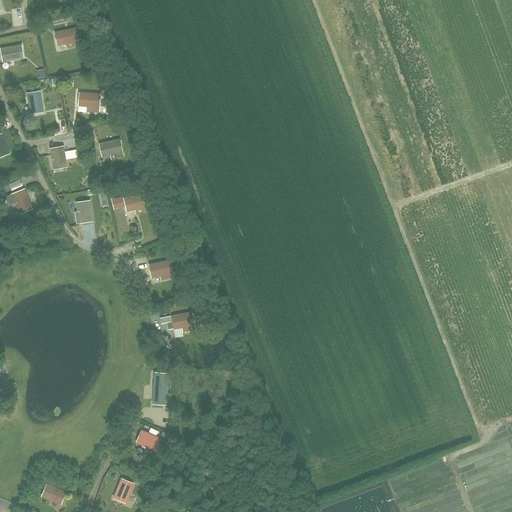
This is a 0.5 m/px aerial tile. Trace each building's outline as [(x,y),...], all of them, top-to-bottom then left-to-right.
[(75,29),(55,33),(57,39),(59,38),(61,45),(66,44),(67,49),(77,46),(76,42),(78,42),(75,29)] [(23,58),(21,46),(1,49),(2,57),(5,57),(6,62),(23,58)] [(43,112),(40,92),(27,94),(30,111),(35,111),(35,113),(43,112)] [(99,95),(79,94),(79,99),(82,99),(81,106),(87,107),(87,112),(97,112),(97,108),(99,108),(99,95)] [(9,153),(1,135),(0,135),(0,154),(1,154),(2,156),(9,153)] [(119,140),(100,145),(101,150),(103,149),(105,157),(111,155),(112,160),(122,157),(121,153),(122,152),(119,140)] [(66,167),(63,147),(50,149),(53,167),(58,166),(59,168),(66,167)] [(15,202),(19,211),(24,209),(25,212),(32,209),(24,190),(7,198),(10,205),(15,202)] [(144,194),(124,199),(126,204),(128,204),(130,211),(135,210),(137,214),(147,212),(145,207),(147,207),(144,194)] [(77,223),(92,221),(89,202),(77,203),(78,213),(76,213),(77,223)] [(169,261),(149,265),(151,271),(153,270),(155,277),(160,276),(161,281),(171,278),(170,274),(172,273),(169,261)] [(172,321),(167,322),(169,330),(177,329),(182,328),(183,332),(193,330),(193,326),(194,325),(191,313),(172,317),(172,321)] [(205,313),(197,316),(199,325),(208,323),(205,313)] [(159,394),(166,394),(167,374),(155,374),(154,391),(159,391),(159,394)] [(60,424),(56,427),(68,443),(77,437),(79,439),(85,434),(83,432),(92,425),(80,409),(76,413),(75,412),(72,414),(73,415),(63,422),(62,421),(60,423),(60,424)] [(160,439),(141,431),(138,438),(141,439),(139,443),(155,450),(160,439)] [(62,500),(65,493),(52,487),(55,481),(45,477),(40,488),(45,490),(42,497),(58,503),(60,499),(62,500)] [(118,500),(125,503),(133,484),(122,479),(115,495),(119,497),(118,500)]
